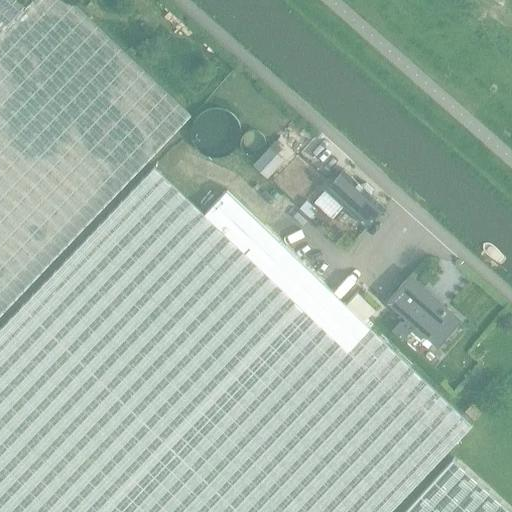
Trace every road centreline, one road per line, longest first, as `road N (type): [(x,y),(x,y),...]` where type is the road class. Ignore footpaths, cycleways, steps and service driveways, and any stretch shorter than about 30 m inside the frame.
road 1 (residential): [(511,297),(181,0)]
road 2 (unknown): [(511,124),(478,115),(348,0)]
